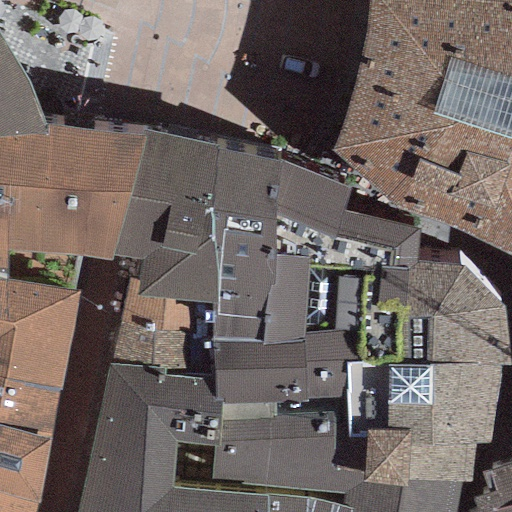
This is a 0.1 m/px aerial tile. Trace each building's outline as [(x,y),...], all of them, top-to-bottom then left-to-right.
[(340,132),(331,152),(393,206),(450,228),(511,256),(511,0),(367,0),(365,30),(355,79),(340,132)] [(0,137),(47,135),(47,125),(27,80),(0,38),(0,137)] [(130,136),(47,125),(47,135),(0,137),(0,427),(48,439),(80,292),(73,293),(79,257),(104,260),(111,261),(113,255),(140,137),(130,136)] [(218,145),(142,129),(140,137),(113,255),(141,260),(138,281),(137,296),(214,304),(212,337),(302,343),(303,332),(308,269),(309,258),(274,254),(278,160),(216,149),(218,145)] [(349,188),(278,160),(274,254),(309,258),(308,269),(324,268),(342,210),(349,188)] [(358,330),(359,363),(499,367),(509,368),(504,307),(459,265),(416,259),(419,229),(342,210),(324,268),(308,269),(303,332),(358,330)] [(213,381),(212,337),(214,304),(137,296),(138,281),(129,280),(119,327),(109,364),(163,369),(162,375),(213,381)] [(213,447),(210,478),(341,494),(360,484),(365,434),(347,436),(349,365),(359,363),(358,330),(303,332),(302,343),(212,337),(213,381),(213,403),(222,403),(218,448),(213,447)] [(488,443),(499,367),(359,363),(349,365),(347,436),(365,434),(360,484),(407,486),(406,479),(459,484),(471,481),(475,444),(488,443)] [(163,369),(109,364),(75,511),(266,511),(266,495),(172,487),(175,442),(213,447),(218,448),(222,403),(213,403),(213,381),(162,375),(163,369)] [(0,511),(33,511),(48,439),(0,427),(0,511)] [(511,511),(511,464),(482,473),(486,495),(472,498),(475,511),(511,511)] [(454,511),(459,484),(406,479),(407,486),(360,484),(341,494),(344,506),(316,499),(266,495),(266,511),(454,511)]
